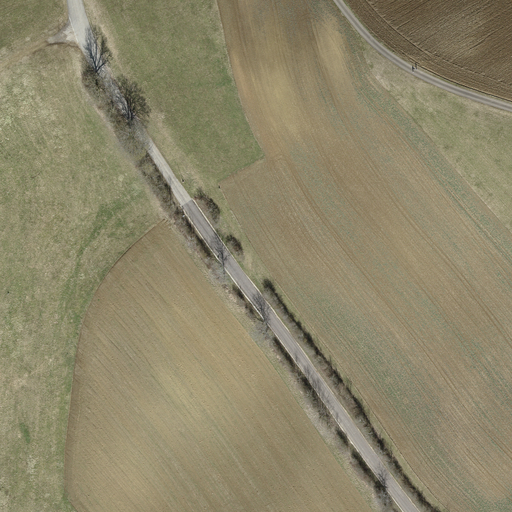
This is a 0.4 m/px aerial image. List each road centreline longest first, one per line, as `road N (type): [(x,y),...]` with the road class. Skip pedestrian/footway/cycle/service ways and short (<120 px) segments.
road 1 (track): [(413,511),(166,170),(101,69),(77,0)]
road 2 (track): [(340,0),(371,39),(425,76),(511,108)]
